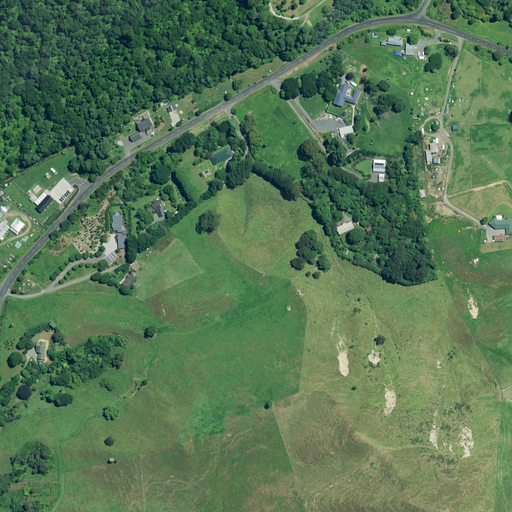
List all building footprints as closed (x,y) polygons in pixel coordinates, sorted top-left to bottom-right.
[(382,40),(381,45),(387,45),(387,44),(403,46),(403,42),(400,41),(401,37),(394,36),(393,38),(389,37),(388,41),(382,40)] [(414,55),(414,43),(406,43),(406,55),(414,55)] [(349,88),(342,85),(340,89),(338,89),(336,96),(348,100),(350,95),(346,94),(349,88)] [(153,125),(149,118),(141,122),(140,121),(136,124),(140,132),(153,125)] [(355,132),(354,125),(339,128),(341,135),(355,132)] [(142,138),(138,131),(129,136),(132,143),(142,138)] [(426,150),(427,165),(432,164),(431,153),(438,152),(437,145),(436,145),(436,143),(430,143),(431,150),(426,150)] [(234,156),(229,146),(210,156),(215,165),(234,156)] [(385,160),(374,160),(373,171),(385,172),(385,160)] [(162,203),(161,199),(154,201),(155,204),(152,204),(153,207),(150,208),(151,212),(157,210),(159,217),(166,215),(163,206),(161,206),(160,203),(162,203)] [(121,218),(121,215),(116,215),(113,215),(112,227),(114,227),(114,230),(118,230),(118,232),(122,232),(122,218),(121,218)] [(511,219),(502,220),(502,215),(497,215),(497,219),(495,217),(489,223),(495,229),(506,228),(506,234),(511,233),(511,219)] [(26,225),(17,218),(11,226),(20,233),(26,225)] [(0,239),(10,227),(2,221),(0,224),(0,239)] [(354,228),(352,221),(346,223),(346,222),(343,223),(343,225),(337,227),(339,234),(354,228)] [(14,230),(12,228),(6,236),(8,238),(14,230)] [(126,241),(126,235),(122,235),(122,237),(118,237),(119,248),(125,248),(124,242),(126,241)] [(118,255),(114,251),(104,259),(108,264),(118,255)] [(141,266),(136,262),(131,268),(137,272),(141,266)] [(137,278),(130,272),(126,276),(127,277),(122,283),(129,288),(137,278)] [(41,342),(40,343),(37,342),(37,349),(38,349),(37,352),(39,352),(38,359),(45,359),(46,353),(45,353),(46,342),(41,342)]
